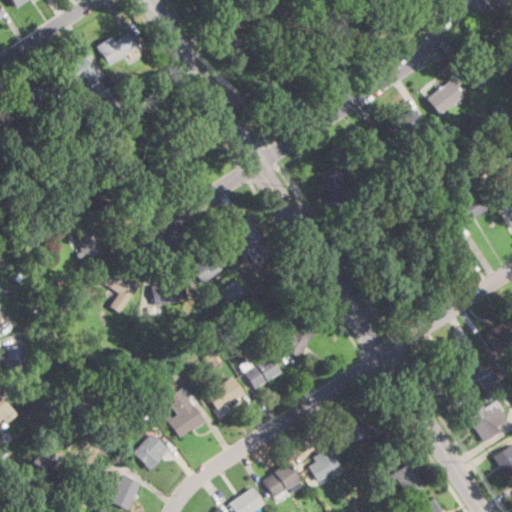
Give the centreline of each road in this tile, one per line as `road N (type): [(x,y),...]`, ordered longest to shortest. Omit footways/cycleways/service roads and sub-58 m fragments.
road 1 (tertiary): [(486,511),(149,0)]
road 2 (residential): [(171,511),(196,477),(511,269)]
road 3 (residential): [(159,221),(414,59),(438,29),(444,0)]
